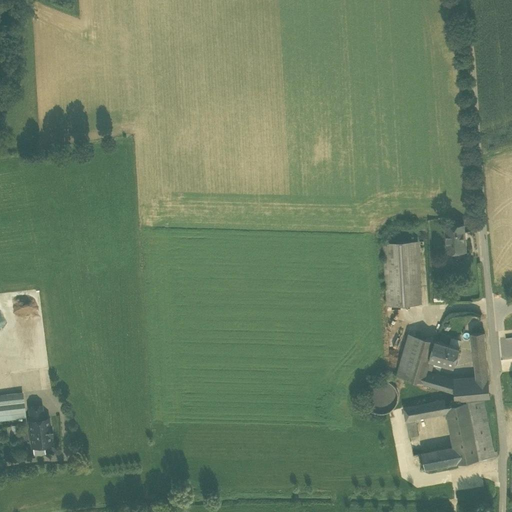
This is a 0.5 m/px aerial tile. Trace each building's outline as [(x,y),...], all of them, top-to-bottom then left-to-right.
[(511,223),(499,228),(510,277),(511,276),(511,223)] [(454,247),(455,250),(466,249),(464,225),(446,226),(447,244),(447,248),(454,247)] [(384,244),(388,305),(421,303),(417,242),(384,244)] [(445,293),(433,294),(434,301),(445,301),(445,293)] [(472,333),(474,351),(485,350),(483,332),(472,333)] [(397,375),(405,378),(412,353),(418,355),(424,338),(409,333),(397,375)] [(460,348),(459,348),(449,345),(424,338),(418,355),(418,356),(430,359),(430,360),(454,367),(460,348)] [(451,338),(449,345),(459,348),(461,341),(451,338)] [(474,351),(475,362),(486,360),(485,350),(474,351)] [(418,356),(418,355),(412,353),(405,378),(423,384),(426,373),(428,366),(429,364),(430,360),(430,359),(418,356)] [(486,360),(475,362),(476,378),(487,376),(486,360)] [(423,384),(433,386),(436,376),(426,373),(423,384)] [(452,380),(436,376),(433,386),(455,393),(454,380),(452,380)] [(455,400),(467,399),(483,397),(489,397),(487,376),(476,378),(454,380),(455,393),(455,400)] [(369,410),(375,413),(382,414),(389,412),(394,408),(397,402),(398,395),(396,389),(392,383),(386,380),(379,379),(373,381),(368,385),(364,391),(363,398),(365,404),(369,410)] [(0,394),(0,414),(23,412),(22,401),(23,401),(22,392),(0,394)] [(467,399),(467,402),(479,459),(495,456),(483,397),(467,399)] [(444,400),(413,406),(416,418),(447,412),(446,406),(444,400)] [(23,412),(0,414),(0,420),(25,417),(23,401),(22,401),(23,412)] [(447,412),(453,447),(457,463),(479,459),(467,402),(446,406),(447,412)] [(29,411),(30,421),(44,419),(42,405),(28,407),(29,411)] [(419,435),(416,418),(413,406),(403,408),(409,437),(419,435)] [(29,421),(32,446),(45,444),(51,443),(50,434),(51,434),(50,427),(49,427),(48,418),(44,419),(30,421),(29,421)] [(45,444),(32,446),(33,455),(46,453),(45,444)] [(425,469),(457,463),(453,447),(422,453),(425,469)]
